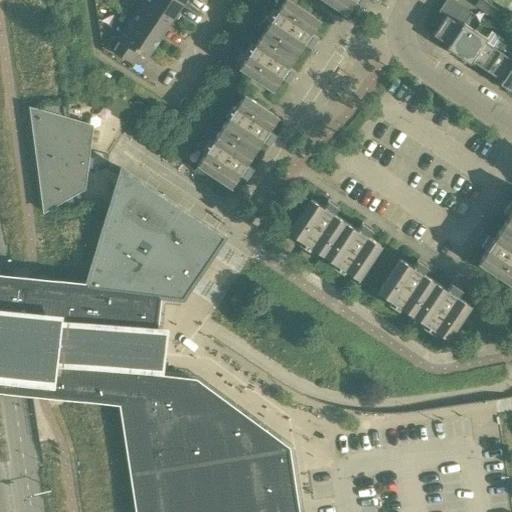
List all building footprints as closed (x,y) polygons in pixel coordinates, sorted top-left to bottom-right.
[(137,0),(141,2),(170,22),(182,4),(176,0),(137,0)] [(283,0),(269,21),(303,43),(309,47),(316,37),(310,33),(318,20),(287,0),(283,0)] [(324,0),(346,14),(354,1),(360,5),(363,0),(324,0)] [(445,17),(433,35),(448,46),(446,49),(458,56),(475,31),(464,24),(471,13),(451,0),(445,0),(438,12),(445,17)] [(482,0),(478,0),(474,6),(486,14),(491,6),(482,0)] [(508,0),(495,0),(494,2),(505,10),(511,2),(508,0)] [(141,2),(129,20),(158,40),(170,22),(141,2)] [(491,6),(486,14),(497,22),(503,14),(491,6)] [(113,36),(106,46),(132,64),(139,53),(146,58),(158,40),(129,20),(117,38),(113,36)] [(269,21),(254,45),(287,67),(303,43),(269,21)] [(475,31),(458,56),(469,64),(471,61),(486,71),(499,52),(484,42),(486,39),(475,31)] [(239,69),(234,76),(246,84),(251,77),(272,90),(280,77),(286,81),(293,71),(287,67),(254,45),(238,68),(239,69)] [(511,60),(499,52),(486,71),(501,81),(499,84),(511,92),(511,90),(511,60)] [(243,95),(228,118),(261,140),(267,144),(274,134),(268,130),(277,117),(243,95)] [(45,112),(30,107),(43,210),(58,202),(58,209),(81,206),(79,192),(84,189),(92,126),(70,119),(67,103),(45,106),(45,112)] [(228,118),(212,141),(245,164),(261,140),(228,118)] [(212,141),(197,164),(230,187),(239,174),(245,178),(251,168),(245,164),(212,141)] [(154,339),(159,296),(183,299),(224,236),(122,169),(87,286),(0,275),(0,396),(6,396),(15,396),(24,395),(25,391),(59,396),(60,389),(143,399),(160,511),(296,511),(287,449),(195,381),(149,376),(151,361),(142,360),(143,350),(144,338),(154,339)] [(309,199),(288,232),(311,247),(333,214),(337,208),(326,201),(322,207),(309,199)] [(503,211),(509,215),(511,217),(511,202),(510,201),(503,211)] [(333,214),(311,247),(334,263),(356,230),(333,214)] [(511,217),(509,215),(493,239),(511,251),(511,217)] [(360,223),(356,230),(334,263),(358,278),(379,245),(366,236),(371,230),(360,223)] [(486,249),(478,262),(511,284),(511,282),(511,251),(493,239),(487,235),(480,245),(486,249)] [(399,258),(378,292),(401,307),(423,274),(422,274),(426,267),(416,261),(412,267),(399,258)] [(423,274),(401,307),(424,323),(446,289),(423,274)] [(446,289),(424,323),(447,338),(469,305),(456,296),(460,290),(450,283),(446,289)]
